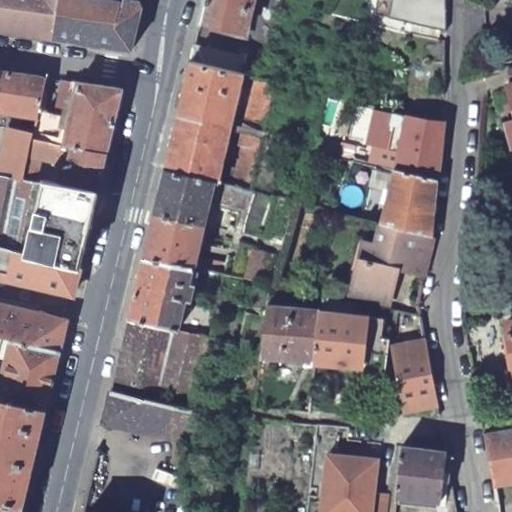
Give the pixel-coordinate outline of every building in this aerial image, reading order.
[(0,0),(0,29),(54,37),(59,0),(0,0)] [(131,49),(142,6),(106,0),(59,0),(54,37),(131,49)] [(190,62),(243,75),(254,78),(276,84),(298,89),(301,79),(284,72),(272,59),(265,57),(279,0),(204,0),(199,23),(243,34),(250,0),(263,0),(253,44),(242,59),(194,45),(190,62)] [(445,0),(417,0),(412,27),(445,34),(445,0)] [(241,81),(243,75),(190,62),(177,116),(225,128),(236,79),(241,81)] [(511,67),(505,69),(509,86),(503,87),(511,120),(511,121),(502,125),(508,150),(511,149),(511,67)] [(0,69),(0,109),(31,114),(29,120),(36,122),(37,118),(41,100),(44,85),(46,77),(0,69)] [(442,125),(444,73),(427,72),(430,78),(423,109),(414,107),(411,117),(442,125)] [(276,84),(254,78),(244,119),(248,120),(267,124),(276,84)] [(76,91),(79,82),(71,80),(61,123),(68,124),(76,91)] [(68,124),(61,123),(37,118),(36,122),(33,131),(32,137),(108,151),(123,88),(79,82),(76,91),(68,124)] [(49,86),(44,85),(41,100),(46,101),(49,86)] [(437,179),(442,125),(411,117),(394,113),(392,124),(406,128),(396,170),(437,179)] [(213,181),(218,182),(219,176),(214,175),(225,128),(177,116),(165,169),(213,181)] [(245,133),(263,137),(267,124),(248,120),(245,133)] [(0,160),(0,172),(23,177),(32,137),(33,131),(13,127),(12,127),(10,128),(9,128),(8,129),(7,130),(7,131),(1,156),(0,160)] [(260,150),(263,137),(245,133),(242,145),(260,150)] [(23,177),(35,179),(41,156),(69,161),(64,185),(98,192),(108,151),(32,137),(23,177)] [(225,183),(249,190),(260,150),(242,145),(237,169),(228,167),(225,183)] [(154,213),(203,224),(213,181),(165,169),(154,213)] [(396,170),(395,169),(382,223),(432,236),(437,179),(396,170)] [(0,247),(27,253),(44,181),(35,179),(23,177),(0,172),(0,247)] [(64,185),(44,181),(27,253),(81,266),(98,192),(64,185)] [(234,232),(241,234),(251,190),(249,190),(225,183),(220,207),(238,213),(235,226),(230,225),(228,231),(234,232)] [(154,213),(144,255),(194,266),(232,275),(241,234),(234,232),(232,239),(226,237),(223,251),(230,252),(226,265),(196,258),(203,224),(154,213)] [(425,276),(432,236),(382,223),(377,244),(372,263),(361,260),(351,295),(391,305),(398,271),(425,276)] [(365,242),(361,260),(372,263),(377,244),(365,242)] [(0,247),(0,277),(73,295),(81,266),(27,253),(0,247)] [(207,335),(211,336),(217,310),(191,304),(197,280),(191,278),(194,266),(144,255),(129,317),(207,335)] [(0,336),(2,337),(14,340),(60,350),(68,319),(0,303),(0,336)] [(315,360),(321,310),(270,303),(263,348),(262,353),(315,360)] [(382,319),(321,310),(315,360),(357,365),(357,371),(383,375),(388,339),(380,338),(382,319)] [(129,317),(115,378),(192,397),(207,335),(129,317)] [(14,340),(2,337),(0,344),(0,362),(9,364),(14,340)] [(14,340),(9,364),(1,400),(46,410),(55,373),(60,350),(14,340)] [(435,393),(425,341),(393,347),(392,351),(404,413),(438,406),(435,393)] [(111,391),(104,420),(178,437),(211,444),(218,412),(197,410),(111,391)] [(0,502),(23,506),(46,410),(1,400),(0,399),(0,502)] [(511,428),(483,433),(492,486),(511,482),(511,428)] [(211,444),(178,437),(172,459),(205,467),(211,444)] [(452,479),(446,451),(402,446),(396,496),(440,501),(443,478),(452,479)] [(318,511),(326,511),(334,461),(356,465),(355,476),(375,478),(376,459),(327,453),(318,511)] [(356,465),(334,461),(326,511),(386,511),(388,494),(372,492),(375,478),(355,476),(356,465)] [(0,511),(21,511),(23,506),(0,502),(0,511)]
